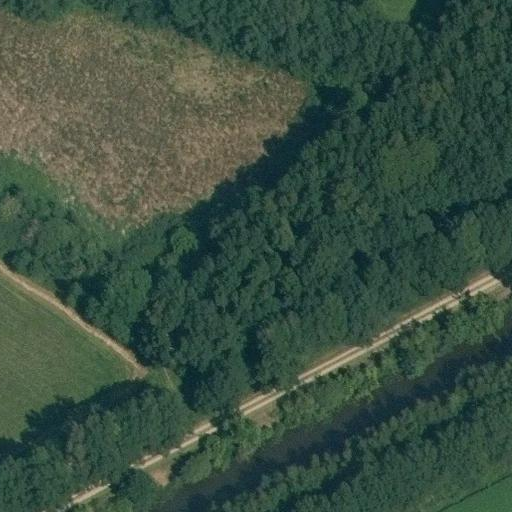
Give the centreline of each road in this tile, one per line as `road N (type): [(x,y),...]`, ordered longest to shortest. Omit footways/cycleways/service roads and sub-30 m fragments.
road 1 (track): [(511,270),(208,431)]
road 2 (track): [(312,511),(511,407)]
road 3 (track): [(208,431),(57,511)]
